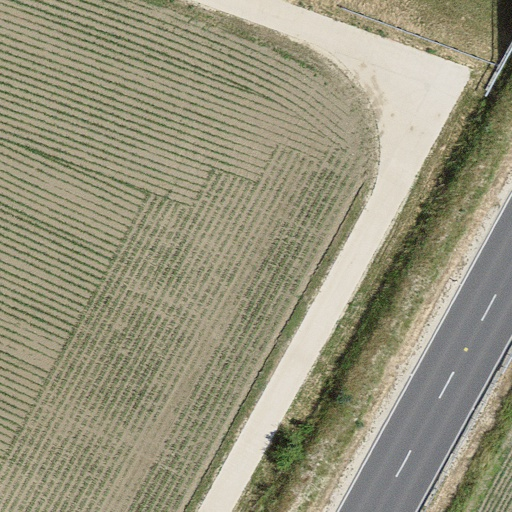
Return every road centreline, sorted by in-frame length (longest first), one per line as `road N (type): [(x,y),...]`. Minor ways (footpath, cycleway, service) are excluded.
road 1 (track): [(227,0),(327,35),(366,59),(387,79),(407,123),(398,178),(354,274),(225,511)]
road 2 (primary): [(378,511),(511,266)]
